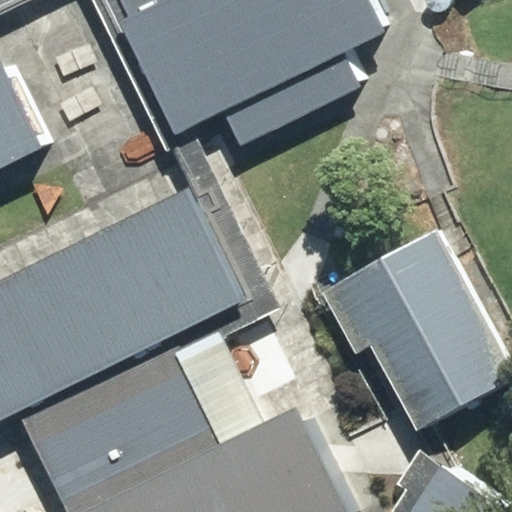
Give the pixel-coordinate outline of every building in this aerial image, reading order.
[(123,0),(185,126),(228,105),(245,141),(368,81),(349,43),(392,23),(380,0),(123,0)] [(0,166),(51,141),(2,42),(0,43),(0,166)] [(177,328),(252,292),(200,183),(0,278),(0,414),(25,403),(77,511),(360,511),(361,511),(308,399),(229,437),(177,328)] [(511,347),(443,225),(333,287),(367,347),(380,340),(427,424),(511,376),(511,347)] [(406,480),(416,486),(398,511),(511,511),(511,502),(428,447),(406,480)]
